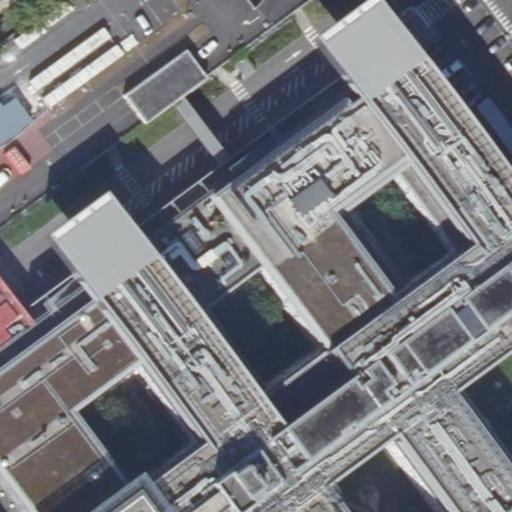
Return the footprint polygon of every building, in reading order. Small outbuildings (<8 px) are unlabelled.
[(0,511),(511,511),(511,198),(409,60),(373,86),(362,72),(398,45),(372,10),(365,0),(355,0),(302,39),(312,53),(330,77),(339,89),(231,169),(223,157),(177,96),(202,78),(181,50),(119,95),(140,123),(168,104),(213,164),(221,176),(131,243),(122,231),(102,204),(94,194),(35,237),(43,248),(63,275),(72,287),(24,322),(16,310),(0,288),(0,511)] [(339,89),(330,77),(223,157),(231,169),(339,89)] [(471,107),(511,161),(511,160),(511,135),(484,97),(471,107)] [(221,176),(213,164),(122,231),(131,243),(221,176)] [(72,287),(63,275),(16,310),(24,322),(72,287)]
